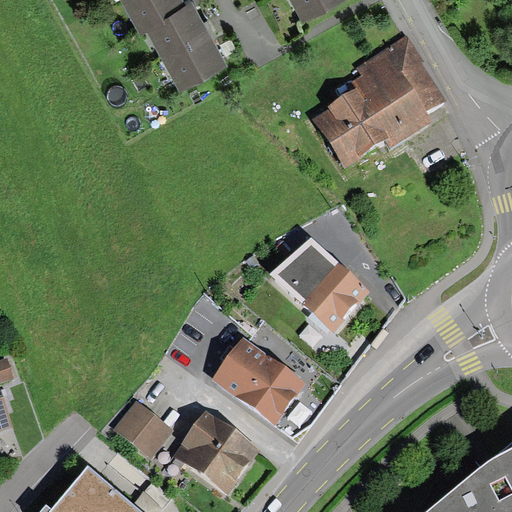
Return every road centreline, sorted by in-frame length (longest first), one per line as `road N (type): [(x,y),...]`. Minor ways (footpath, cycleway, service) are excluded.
road 1 (secondary): [(503,329),(392,396),(284,511)]
road 2 (residential): [(511,138),(468,99),(408,0)]
